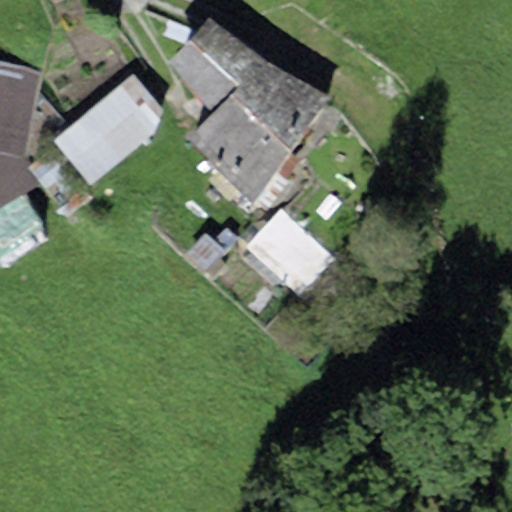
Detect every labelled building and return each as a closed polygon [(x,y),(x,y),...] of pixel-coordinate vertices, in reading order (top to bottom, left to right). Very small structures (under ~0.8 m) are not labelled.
[(254,202),(331,98),(268,62),(211,19),(169,62),(216,115),(191,140),(254,202)] [(23,159),(42,71),(0,61),(0,208),(33,190),(23,159)] [(134,76),(54,141),(93,185),(151,139),(165,112),(134,76)] [(302,297),(337,259),(283,210),(247,248),(302,297)] [(208,271),(226,252),(207,234),(189,254),(208,271)]
